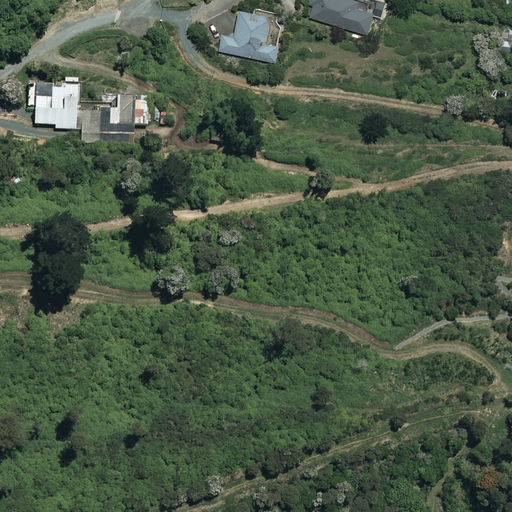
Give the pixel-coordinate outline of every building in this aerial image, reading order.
[(360,2),(353,0),(314,0),(312,6),(314,7),(311,18),(369,36),(375,15),(358,10),(360,2)] [(390,5),(381,2),(375,16),(385,20),(390,5)] [(275,18),(243,12),(238,38),(225,35),(221,53),(277,65),(280,47),(269,44),(275,18)] [(80,79),(66,78),(65,87),(38,86),(38,104),(37,126),(57,126),(57,130),(79,131),(79,114),(80,79)] [(452,103),(451,94),(438,95),(439,104),(452,103)] [(119,110),(103,110),(102,113),(82,113),(82,144),(135,145),(135,125),(149,125),(149,118),(161,118),(161,98),(119,98),(119,110)]
